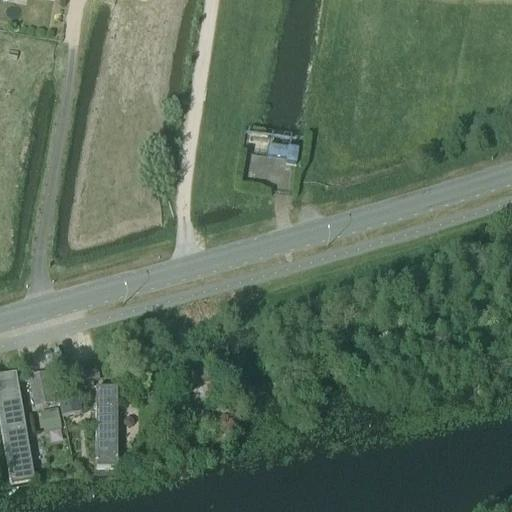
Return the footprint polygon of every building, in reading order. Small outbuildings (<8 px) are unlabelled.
[(285,161),(286,154),(272,151),(270,159),(285,161)] [(295,168),(297,155),(287,153),(285,166),(295,168)] [(205,363),(174,370),(177,382),(197,377),(199,384),(208,381),(206,375),(208,374),(205,363)] [(0,434),(10,488),(33,484),(14,378),(0,379),(0,434)] [(45,379),(28,382),(33,409),(50,407),(45,379)] [(94,386),(94,474),(116,474),(116,386),(94,386)] [(61,422),(81,418),(76,395),(56,399),(61,422)]
